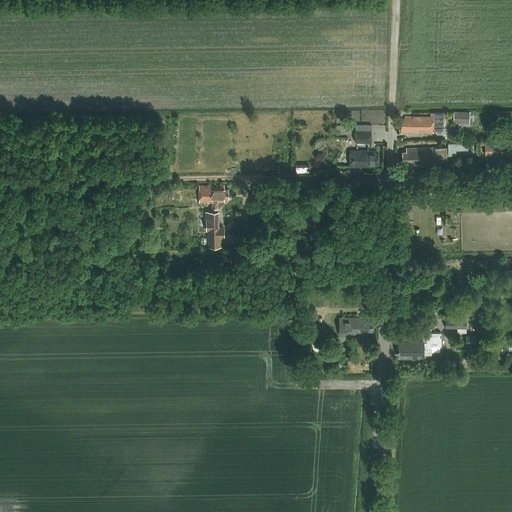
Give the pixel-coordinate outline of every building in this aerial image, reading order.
[(511,110),(497,111),(498,124),(511,124),(511,110)] [(469,123),(469,112),(454,111),(453,123),(469,123)] [(404,129),(404,132),(433,133),(433,131),(442,131),(442,114),(442,112),(433,113),(431,113),(431,117),(405,117),(405,121),(401,121),(401,129),(404,129)] [(371,143),(372,130),(355,130),(355,143),(371,143)] [(468,143),(448,143),(449,156),(456,156),(456,150),(468,150),(468,143)] [(511,144),(485,145),(485,153),(511,152),(511,144)] [(406,166),(447,165),(446,148),(406,148),(406,152),(402,152),(402,162),(406,162),(406,166)] [(378,164),(378,154),(376,154),(376,151),(350,150),(350,166),(375,167),(375,164),(378,164)] [(225,198),(229,198),(228,189),(224,189),(224,185),(199,186),(199,202),(212,202),(213,209),(218,209),(218,202),(225,202),(225,198)] [(209,248),(221,247),(220,230),(218,230),(218,212),(206,212),(207,231),(208,231),(209,248)] [(110,266),(110,256),(97,255),(97,265),(110,266)] [(234,270),(242,270),(242,257),(234,257),(234,270)] [(369,331),(372,331),(372,321),(372,317),(339,318),(339,335),(369,335),(369,331)] [(466,332),(466,318),(446,318),(446,328),(458,328),(458,332),(466,332)] [(440,346),(442,346),(442,332),(427,332),(428,335),(424,335),(424,341),(399,342),(399,355),(402,355),(403,358),(432,358),(432,352),(440,352),(440,346)] [(323,347),(323,333),(314,333),(314,347),(323,347)] [(481,344),(481,336),(466,336),(466,344),(481,344)]
